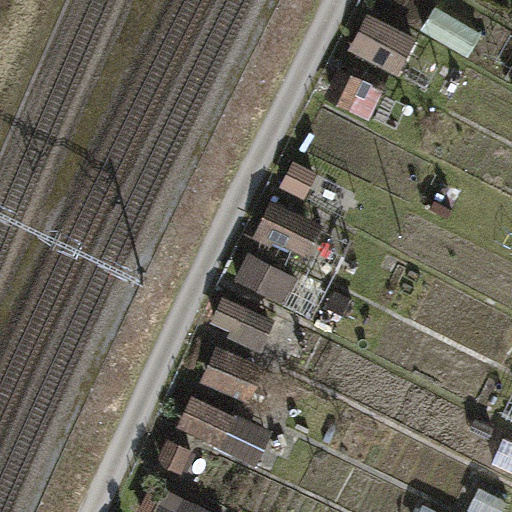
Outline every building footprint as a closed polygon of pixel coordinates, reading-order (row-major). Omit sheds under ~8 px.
[(451,61),(374,17),(357,47),(434,91),(451,61)] [(382,92),(342,71),(326,102),(366,123),(382,92)] [(398,202),(366,186),(356,206),(388,221),(398,202)] [(260,230),(307,256),(329,216),(282,190),(260,230)] [(236,281),(272,299),(285,273),(249,255),(236,281)] [(219,320),(255,339),(265,319),(230,300),(219,320)] [(270,364),(227,344),(208,384),(251,404),(270,364)] [(261,465),(275,436),(202,400),(187,428),(261,465)] [(511,440),(469,419),(457,443),(511,470),(511,440)] [(207,458),(170,442),(159,467),(196,483),(207,458)] [(467,477),(460,494),(501,511),(509,495),(467,477)] [(192,511),(197,502),(159,486),(148,511),(192,511)] [(441,511),(422,503),(417,511),(441,511)]
